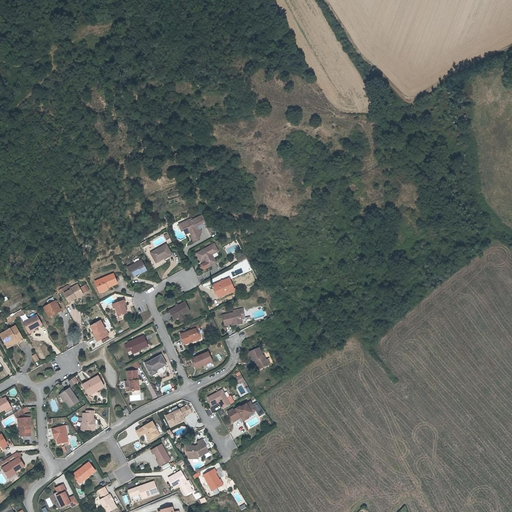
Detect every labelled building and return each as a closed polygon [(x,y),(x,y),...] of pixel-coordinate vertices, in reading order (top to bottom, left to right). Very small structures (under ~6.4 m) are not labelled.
[(186,229),(188,233),(189,237),(195,235),(195,236),(195,238),(197,244),(203,241),(204,240),(203,237),(205,236),(205,235),(204,232),(211,228),(207,218),(197,223),(194,224),(186,228),(186,229)] [(185,234),(188,233),(186,229),(186,228),(194,224),(197,223),(196,221),(182,227),(185,234)] [(217,245),(211,249),(215,256),(221,253),(217,245)] [(166,259),(167,261),(168,261),(175,257),(169,246),(154,255),(158,263),(166,259)] [(204,264),(208,261),(212,269),(220,265),(215,256),(211,249),(200,255),(204,264)] [(250,259),(248,255),(239,260),(241,264),(250,259)] [(142,275),(149,271),(144,262),(130,269),(135,278),(142,275)] [(101,294),(110,291),(109,289),(119,285),(115,275),(105,280),(106,282),(98,285),(101,294)] [(228,292),(229,296),(237,293),(232,280),(216,286),(219,295),(228,292)] [(77,298),(84,294),(79,285),(72,289),(72,290),(65,294),(70,303),(78,299),(77,298)] [(116,310),(118,309),(120,318),(129,315),(126,306),(128,306),(126,302),(114,306),(116,310)] [(185,302),(169,312),(175,321),(191,312),(185,302)] [(59,305),(47,312),(53,322),(65,315),(59,305)] [(239,324),(239,327),(245,325),(244,321),(242,314),(225,317),(227,327),(234,325),(239,324)] [(29,332),(38,327),(43,324),(38,315),(24,322),(29,332)] [(97,337),(96,338),(98,343),(110,336),(102,322),(92,327),(95,333),(97,337)] [(193,342),(203,338),(200,330),(202,329),(201,326),(193,328),(194,330),(194,332),(191,333),(182,336),(186,347),(194,344),(193,342)] [(18,341),(20,342),(24,339),(18,330),(13,328),(3,334),(6,339),(5,339),(5,340),(7,345),(12,343),(15,343),(18,341)] [(133,352),(134,354),(141,352),(150,348),(146,338),(130,344),(130,345),(131,347),(133,352)] [(257,359),(258,363),(261,369),(269,365),(267,359),(265,355),(264,356),(263,354),(261,350),(260,348),(251,352),(252,356),(254,360),(257,359)] [(205,367),(205,368),(214,364),(210,354),(194,361),(197,370),(205,367)] [(147,366),(153,378),(159,374),(158,372),(168,366),(163,357),(147,366)] [(131,383),(132,393),(141,391),(139,373),(128,374),(129,383),(131,383)] [(96,391),(97,393),(106,388),(100,378),(84,386),(89,395),(96,391)] [(62,395),(66,402),(71,409),(79,403),(70,390),(62,395)] [(220,403),(224,410),(232,406),(224,391),(209,399),(214,407),(220,403)] [(12,407),(7,398),(0,401),(0,412),(5,410),(6,412),(13,409),(12,407)] [(53,412),(58,410),(54,400),(49,402),(53,412)] [(230,413),(236,422),(241,419),(240,418),(243,417),(246,422),(251,419),(250,416),(258,411),(262,418),(268,414),(260,403),(255,406),(253,403),(243,408),(243,407),(236,411),(235,410),(230,413)] [(178,422),(184,419),(189,416),(186,409),(185,408),(166,418),(171,429),(180,424),(178,422)] [(21,427),(22,434),(22,437),(32,437),(32,433),(31,419),(31,416),(30,415),(23,416),(23,419),(22,419),(19,420),(19,427),(21,427)] [(94,425),(94,420),(94,416),(86,415),(84,415),(83,423),(83,431),(96,432),(96,425),(94,425)] [(146,433),(151,441),(160,436),(152,423),(141,429),(136,432),(139,438),(144,435),(145,434),(146,433)] [(56,437),(57,441),(59,446),(65,445),(65,447),(69,446),(69,444),(67,436),(65,428),(53,431),(54,437),(56,437)] [(0,444),(1,446),(3,450),(9,447),(2,435),(0,435),(0,444)] [(200,456),(209,451),(207,447),(208,447),(205,441),(199,444),(201,447),(197,449),(196,447),(188,447),(188,456),(190,456),(190,460),(200,460),(200,458),(200,456)] [(162,445),(151,451),(153,455),(155,454),(158,461),(162,466),(171,461),(162,445)] [(8,477),(16,473),(25,467),(20,459),(20,458),(17,454),(16,454),(8,459),(9,461),(11,464),(3,468),(8,477)] [(85,478),(86,479),(96,472),(89,463),(73,475),(79,483),(85,478)] [(224,487),(221,481),(218,475),(218,474),(216,470),(205,477),(214,492),(224,487)] [(192,488),(188,482),(182,472),(171,478),(169,479),(175,489),(177,488),(181,485),(186,494),(193,490),(192,488)] [(56,492),(53,493),(60,507),(69,503),(71,508),(78,504),(74,494),(69,497),(63,483),(54,487),(56,492)] [(139,491),(139,489),(129,492),(131,498),(141,495),(142,500),(158,495),(154,483),(145,486),(146,489),(139,491)] [(113,502),(110,496),(108,493),(101,496),(104,500),(101,501),(107,511),(112,511),(118,509),(114,502),(113,502)]
